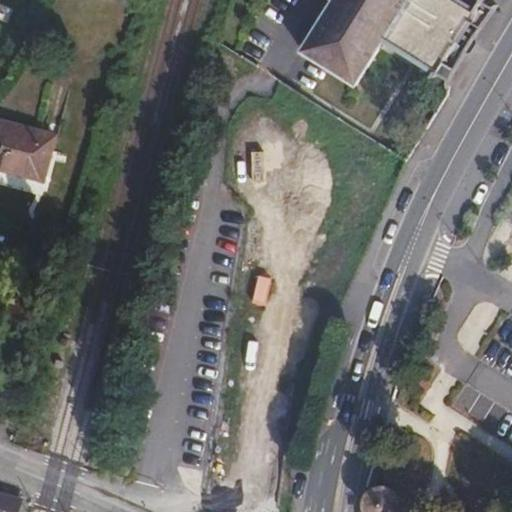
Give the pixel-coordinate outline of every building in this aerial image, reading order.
[(332,0),(335,1),(302,53),(357,87),(386,40),(392,30),(445,63),(439,73),(451,81),(457,67),(464,55),(471,54),(477,44),(475,37),(486,23),(495,10),(482,3),(476,13),(455,0),(332,0)] [(392,30),(386,40),(439,73),(445,63),(392,30)] [(0,119),(0,171),(47,184),(59,135),(0,119)] [(365,500),(364,504),(364,509),(365,511),(399,511),(401,509),(401,505),(400,500),(398,496),(395,493),(392,490),(387,488),(383,487),(378,488),(374,490),(370,492),(367,496),(365,500)] [(18,511),(23,498),(0,491),(0,511),(18,511)]
